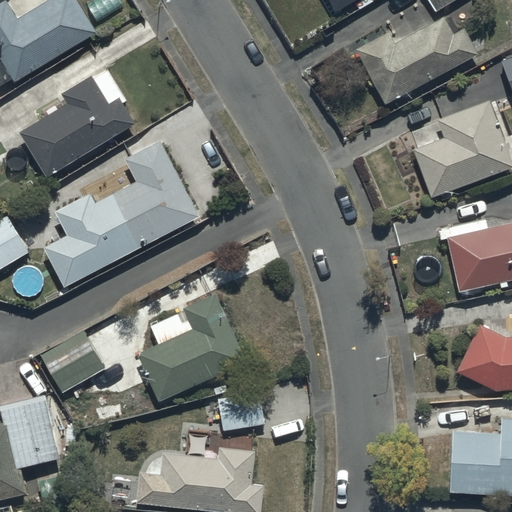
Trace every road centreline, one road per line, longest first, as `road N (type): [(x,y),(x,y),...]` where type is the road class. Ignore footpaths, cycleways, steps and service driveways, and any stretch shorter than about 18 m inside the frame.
road 1 (residential): [(0,321),(20,337),(307,194)]
road 2 (residential): [(359,511),(361,391),(335,265),(307,194)]
road 3 (residential): [(307,194),(193,0)]
